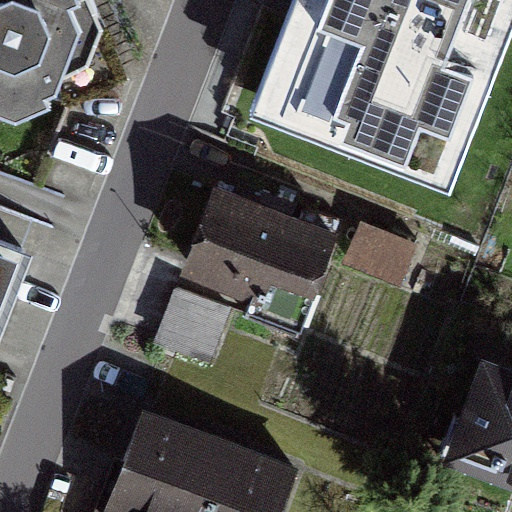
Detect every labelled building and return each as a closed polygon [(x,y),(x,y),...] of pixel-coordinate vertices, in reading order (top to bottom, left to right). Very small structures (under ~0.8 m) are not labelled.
[(63,0),(0,0),(0,130),(44,125),(76,19),(63,0)] [(511,25),(511,0),(294,0),(251,107),(448,185),(511,25)] [(336,238),(213,192),(181,277),(304,324),(336,238)] [(415,246),(363,224),(345,264),(397,286),(415,246)] [(232,310),(175,289),(166,315),(155,344),(211,365),(232,310)] [(511,367),(472,353),(434,458),(511,486),(511,367)] [(276,511),(292,468),(136,413),(117,468),(240,511),(276,511)] [(240,511),(117,468),(101,511),(240,511)]
